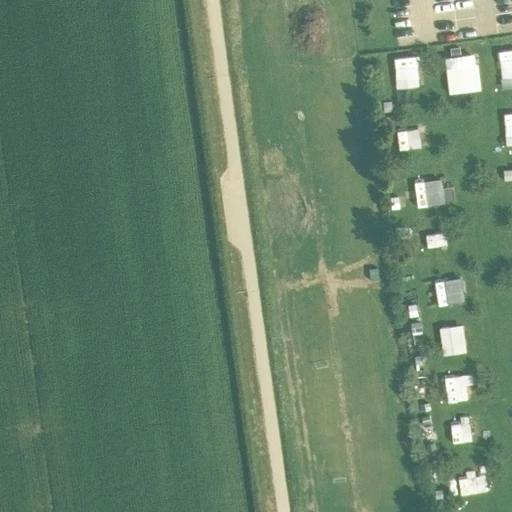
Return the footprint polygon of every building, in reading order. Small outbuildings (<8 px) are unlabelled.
[(511,48),(497,51),(499,59),(511,56),(511,48)] [(476,51),(445,55),(450,92),(480,89),(476,51)] [(396,84),(420,84),(419,54),(395,55),(396,84)] [(429,146),(428,125),(398,126),(399,147),(429,146)] [(414,180),(418,206),(447,201),(443,175),(414,180)] [(429,245),(446,241),(444,231),(426,235),(429,245)] [(378,268),(369,269),(370,280),(379,279),(378,268)] [(436,277),(437,302),(464,301),(464,277),(436,277)] [(443,351),(465,350),(464,323),(442,324),(443,351)] [(482,438),(481,420),(452,421),(453,440),(482,438)] [(476,474),(459,477),(463,493),(479,489),(476,474)]
